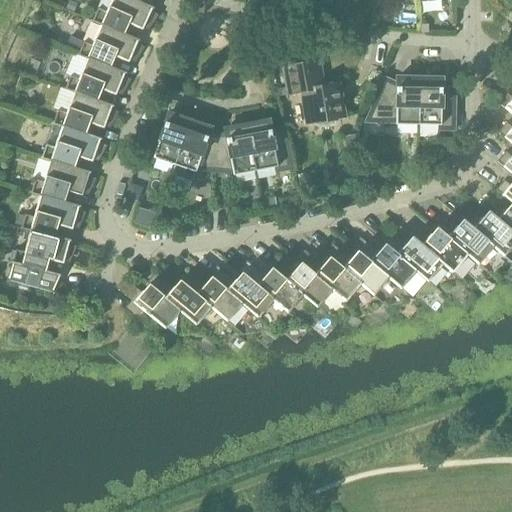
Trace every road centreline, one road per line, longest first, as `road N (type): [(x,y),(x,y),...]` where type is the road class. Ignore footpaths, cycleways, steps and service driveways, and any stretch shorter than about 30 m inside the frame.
road 1 (residential): [(476,50),(466,162),(453,183),(301,225),(149,250),(110,228),(107,200),(183,0)]
road 2 (residential): [(325,29),(476,50)]
